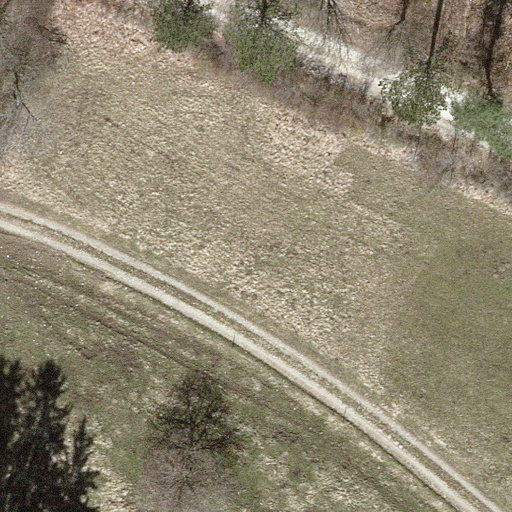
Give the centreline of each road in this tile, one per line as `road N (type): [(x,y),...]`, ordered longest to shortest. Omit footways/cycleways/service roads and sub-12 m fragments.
road 1 (track): [(0,215),(102,245),(326,365),(493,511)]
road 2 (track): [(511,135),(189,0)]
